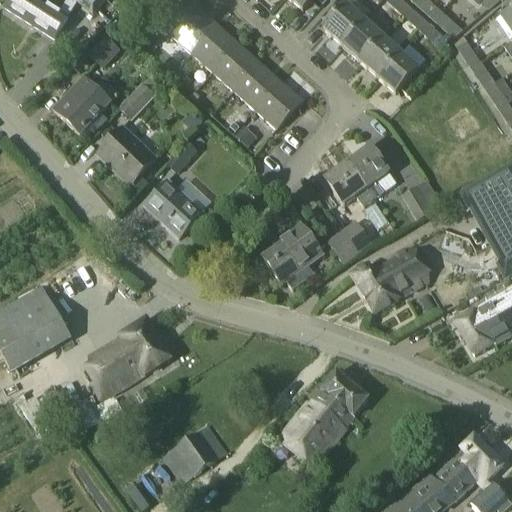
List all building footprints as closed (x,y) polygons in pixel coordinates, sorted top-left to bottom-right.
[(59,16),(43,6),(33,0),(13,0),(6,12),(55,42),(68,22),(59,16)] [(70,0),(88,15),(93,19),(108,0),(70,0)] [(287,0),(305,15),(318,0),(287,0)] [(397,0),(388,0),(385,4),(403,20),(411,11),(397,0)] [(406,0),(415,8),(422,0),(406,0)] [(423,0),(422,0),(415,8),(434,25),(441,16),(423,0)] [(344,50),(365,26),(348,10),(326,34),(344,50)] [(191,59),(218,30),(197,11),(170,40),(191,59)] [(411,11),(403,20),(421,36),(428,27),(411,11)] [(511,40),(511,15),(500,23),(511,40)] [(441,16),(434,25),(454,43),(462,34),(441,16)] [(365,26),(344,50),(362,66),(383,42),(365,26)] [(428,27),(421,36),(438,51),(445,42),(428,27)] [(218,30),(191,59),(212,79),(239,49),(218,30)] [(106,40),(87,59),(102,73),(121,55),(106,40)] [(383,42),(362,66),(380,82),(401,58),(383,42)] [(456,52),(471,73),(481,67),(466,45),(456,52)] [(239,49),(212,79),(234,98),(260,68),(239,49)] [(401,58),(380,82),(397,98),(419,74),(401,58)] [(481,67),(471,73),(485,94),(495,87),(481,67)] [(260,68),(234,98),(255,117),(282,87),(260,68)] [(80,139),(110,107),(84,83),(54,116),(80,139)] [(282,87),(255,117),(276,136),(303,106),(282,87)] [(495,87),(485,94),(498,115),(509,108),(495,87)] [(132,125),(155,101),(142,88),(119,113),(132,125)] [(502,120),(511,134),(511,112),(509,108),(498,115),(502,120)] [(132,191),(157,165),(123,133),(98,159),(132,191)] [(177,178),(198,155),(186,145),(165,168),(177,178)] [(374,203),(384,195),(377,186),(389,177),(369,150),(347,167),(374,203)] [(347,167),(325,183),(344,210),(357,200),(364,210),(374,203),(347,167)] [(511,281),(511,168),(457,199),(468,218),(469,217),(497,267),(495,268),(505,286),(511,281)] [(180,243),(204,217),(167,185),(144,212),(180,243)] [(416,192),(403,200),(417,225),(431,216),(416,192)] [(358,259),(374,249),(357,225),(342,236),(358,259)] [(282,288),(286,285),(293,296),(316,279),(309,268),(322,258),(301,230),(284,242),(287,245),(264,263),(282,288)] [(342,236),(327,246),(343,270),(358,259),(342,236)] [(375,319),(428,287),(408,254),(393,263),(394,265),(373,278),(368,270),(352,280),(375,319)] [(0,359),(11,379),(72,344),(41,291),(0,314),(0,359)] [(455,325),(453,326),(475,362),(511,339),(511,305),(505,298),(475,317),(474,316),(456,327),(455,325)] [(112,400),(170,364),(146,325),(88,361),(112,400)] [(344,432),(368,403),(336,377),(310,409),(307,407),(281,440),(317,469),(344,435),(344,432)] [(20,409),(40,442),(48,437),(43,427),(48,425),(46,422),(65,411),(55,396),(38,406),(34,400),(20,409)] [(104,425),(93,400),(64,413),(66,418),(54,424),(62,443),(104,425)] [(208,429),(162,461),(181,489),(227,457),(208,429)] [(476,440),(461,453),(462,455),(433,480),(430,477),(386,511),(448,511),(454,508),(476,488),(482,494),(469,507),(473,511),(499,511),(508,504),(493,487),(495,486),(490,482),(503,471),(476,440)]
